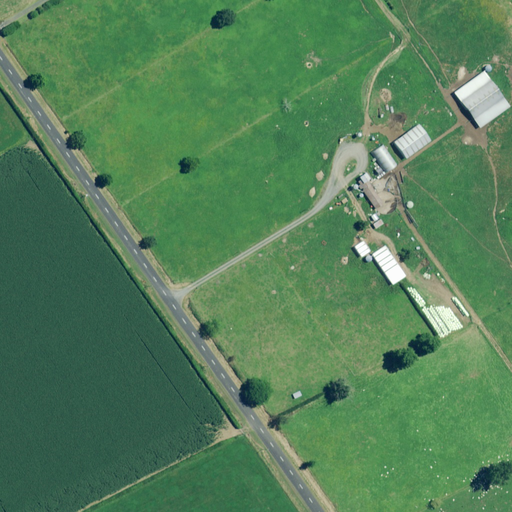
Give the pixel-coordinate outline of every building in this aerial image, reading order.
[(491,70),(492,68),(492,67),(491,65),(490,64),(488,63),(487,63),(485,63),(484,64),(483,65),(482,66),(481,68),(482,70),(482,71),(483,72),(485,73),(486,73),(488,73),(489,73),(491,71),(491,70)] [(495,89),(482,71),(453,93),(465,110),(478,128),(508,107),(495,89)] [(429,141),(417,125),(392,143),(404,159),(429,141)] [(396,165),(382,145),(371,153),(385,172),(396,165)] [(375,209),(382,204),(367,182),(369,181),(363,172),(356,177),(359,181),(357,182),(359,186),(358,187),(360,190),(361,189),(375,209)] [(357,188),(354,184),(349,187),(351,192),(357,188)] [(382,224),(379,219),(372,224),(375,229),(382,224)] [(404,276),(384,246),(371,255),(391,285),(404,276)] [(371,261),(371,259),(371,258),(370,257),(369,256),(368,255),(367,255),(366,255),(364,256),(363,257),(363,258),(363,259),(363,260),(363,262),(364,263),(365,263),(367,263),(368,263),(369,263),(370,262),(371,261)]
